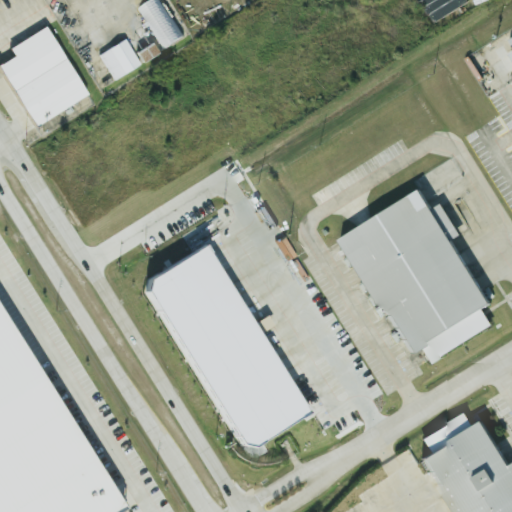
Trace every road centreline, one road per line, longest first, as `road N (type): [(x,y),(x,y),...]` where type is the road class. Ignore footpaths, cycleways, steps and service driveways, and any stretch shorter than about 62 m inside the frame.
road 1 (secondary): [(242,511),(0,124)]
road 2 (secondary): [(0,182),(176,468)]
road 3 (residential): [(316,471),(511,344)]
